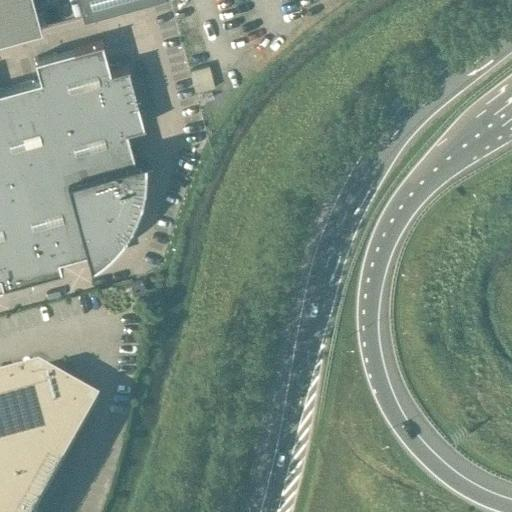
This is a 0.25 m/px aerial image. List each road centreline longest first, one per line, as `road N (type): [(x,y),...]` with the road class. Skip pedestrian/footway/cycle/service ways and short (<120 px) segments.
road 1 (motorway): [(511,38),(418,111),(380,154),(347,211),(268,511)]
road 2 (motorway): [(511,507),(453,480),(423,454),(384,399),(367,331),(377,257),(404,204),(446,161),(511,114)]
